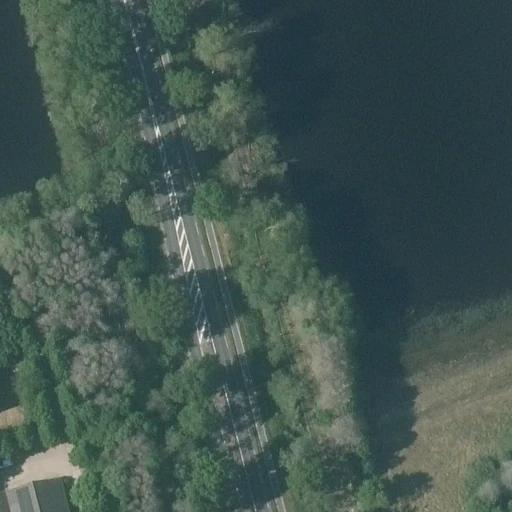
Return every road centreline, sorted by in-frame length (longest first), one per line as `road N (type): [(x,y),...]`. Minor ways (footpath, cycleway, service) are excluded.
road 1 (primary): [(248,511),(118,0)]
road 2 (track): [(0,373),(51,360),(127,308),(191,287)]
